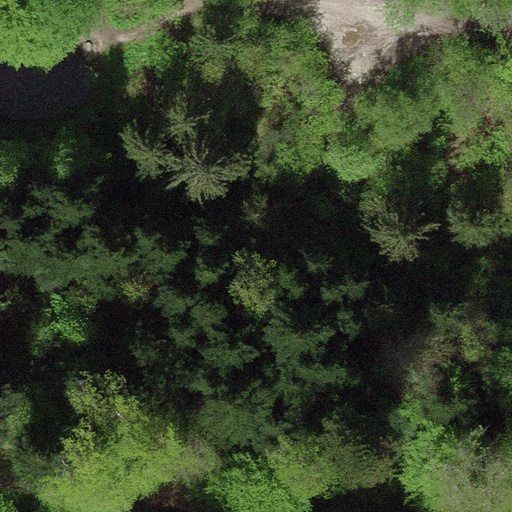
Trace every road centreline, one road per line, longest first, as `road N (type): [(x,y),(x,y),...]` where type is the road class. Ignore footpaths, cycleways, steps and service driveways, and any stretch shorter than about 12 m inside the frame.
road 1 (track): [(313,0),(378,16),(511,30)]
road 2 (track): [(133,511),(0,486)]
